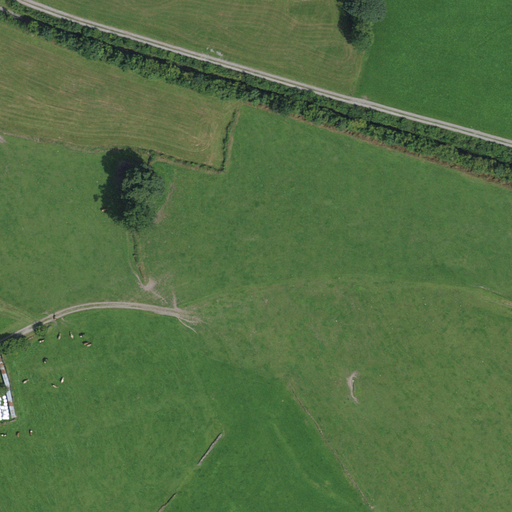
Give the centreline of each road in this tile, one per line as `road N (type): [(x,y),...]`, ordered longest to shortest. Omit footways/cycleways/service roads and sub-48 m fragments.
road 1 (track): [(20,0),(511,145)]
road 2 (track): [(178,320),(102,299),(0,342)]
